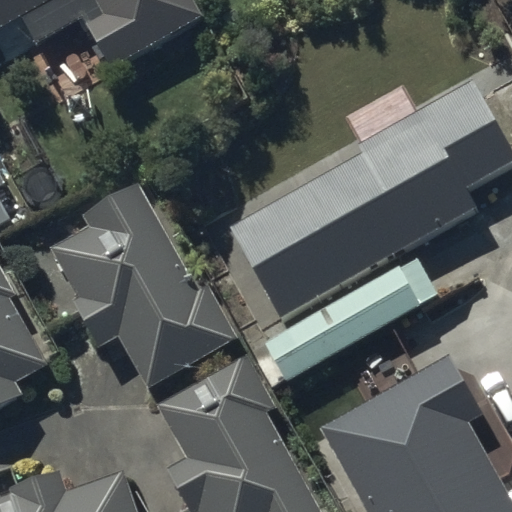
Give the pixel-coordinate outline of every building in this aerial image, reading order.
[(0,0),(0,15),(28,0),(0,0)] [(202,8),(197,0),(111,0),(115,6),(90,20),(113,59),(202,8)] [(363,157),(233,229),(283,322),(361,279),(367,289),(268,344),(289,381),(442,295),(414,245),(478,209),(468,193),(511,168),(511,148),(501,129),(474,80),(423,108),(416,96),(350,133),(363,157)] [(200,290),(140,185),(86,215),(95,230),(56,252),(83,300),(77,303),(103,347),(120,338),(149,390),(240,338),(209,285),(200,290)] [(0,263),(0,408),(25,395),(18,383),(50,366),(14,299),(18,297),(0,263)] [(448,352),(322,421),(373,511),(511,511),(466,429),(485,418),(448,352)] [(249,357),(159,409),(190,460),(169,472),(191,511),(324,511),(269,415),(280,410),(249,357)] [(140,511),(127,473),(69,493),(62,473),(13,490),(14,494),(0,499),(0,511),(140,511)]
